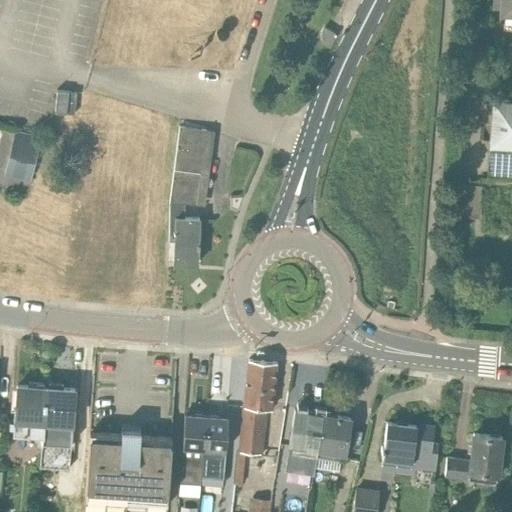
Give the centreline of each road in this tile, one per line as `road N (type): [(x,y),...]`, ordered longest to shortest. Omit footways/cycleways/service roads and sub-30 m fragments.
road 1 (tertiary): [(246,313),(195,332),(0,310)]
road 2 (unclassified): [(312,149),(242,112),(246,53),(265,0)]
road 3 (secondary): [(335,310),(392,346),(511,364)]
road 4 (secondary): [(312,149),(375,0)]
